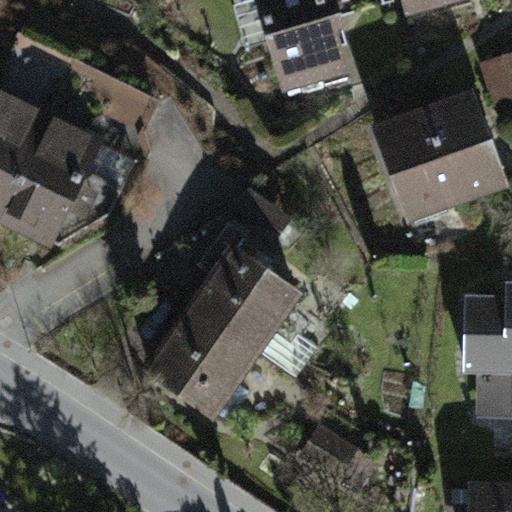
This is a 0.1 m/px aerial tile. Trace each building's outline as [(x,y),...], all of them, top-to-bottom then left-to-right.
[(338,0),(262,0),(296,112),(366,91),(338,0)] [(486,0),(404,0),(412,26),(488,4),(486,0)] [(496,109),(511,104),(511,58),(484,67),(496,109)] [(116,146),(0,93),(0,229),(63,259),(116,146)] [(511,208),(511,203),(483,107),(367,142),(397,243),(511,208)] [(312,321),(242,262),(149,371),(219,430),(312,321)] [(511,511),(511,494),(476,493),(475,511),(511,511)]
